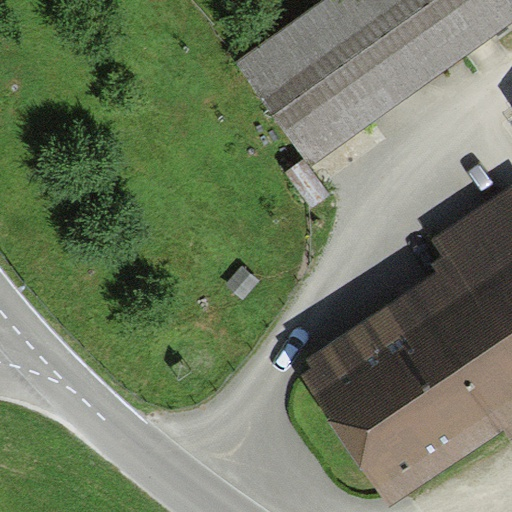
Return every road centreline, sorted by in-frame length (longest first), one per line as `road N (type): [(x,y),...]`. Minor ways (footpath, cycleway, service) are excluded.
road 1 (track): [(511,63),(391,149),(363,196),(352,250),(251,393),(172,473)]
road 2 (tertiary): [(3,318),(223,511)]
